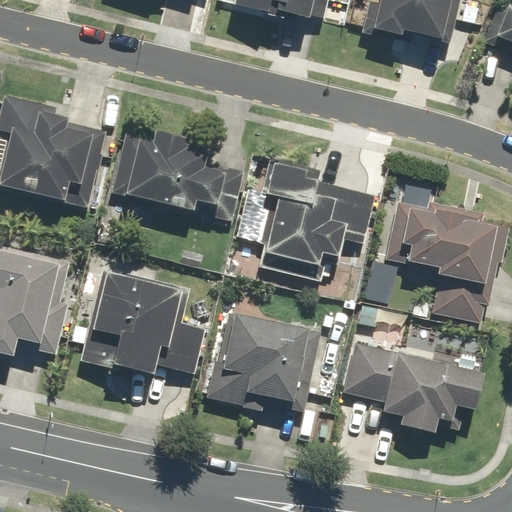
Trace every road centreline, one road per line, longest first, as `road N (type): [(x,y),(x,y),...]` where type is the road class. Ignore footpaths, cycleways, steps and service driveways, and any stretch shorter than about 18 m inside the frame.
road 1 (residential): [(511,155),(440,124),(0,22)]
road 2 (secondary): [(0,440),(187,483)]
